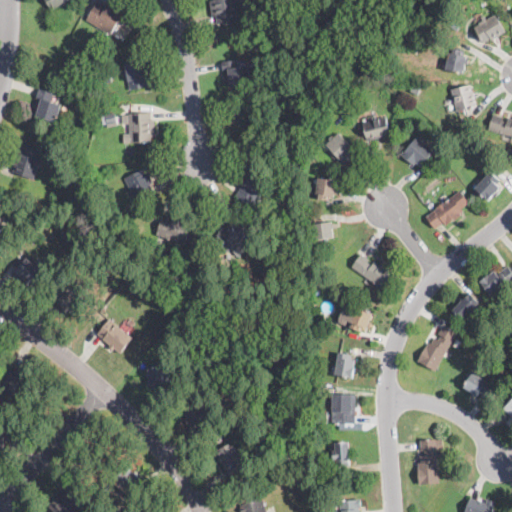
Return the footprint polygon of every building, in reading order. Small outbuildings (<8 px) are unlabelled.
[(67,0),(53,9),(47,0),(67,0)] [(234,0),(236,20),(218,22),(217,15),(212,16),(210,0),(234,0)] [(105,4),(106,5),(109,1),(124,10),(111,33),(87,19),(98,1),(105,4)] [(495,14),(504,30),(484,43),(483,41),(475,27),(480,24),(478,22),(483,20),(481,17),(484,15),(486,19),(495,14)] [(264,30),(256,30),(255,21),(263,20),(264,30)] [(464,50),(463,55),(466,56),(463,73),(446,69),(449,52),(453,53),(454,48),(464,50)] [(81,57),(76,63),(69,57),(74,51),(81,57)] [(147,78),(148,85),(130,89),(129,81),(128,81),(125,64),(126,63),(126,59),(143,56),(147,78)] [(236,61),(237,67),(248,66),(250,83),(231,86),(228,69),(223,69),(222,62),(236,60),(236,61)] [(421,87),(417,94),(410,90),(414,83),(421,87)] [(463,109),(458,111),(452,89),(470,84),(477,106),(463,109)] [(58,115),(56,122),(36,116),(41,99),(36,98),(38,88),(54,92),(51,102),(61,104),(58,115)] [(117,120),(107,122),(105,114),(115,112),(117,120)] [(151,112),(151,120),(154,119),(155,135),(151,135),(151,141),(132,142),(130,113),(151,112)] [(505,121),(508,121),(509,117),(511,117),(511,136),(489,129),(494,114),(503,117),(502,120),(505,121)] [(377,137),(367,140),(362,123),(385,117),(390,134),(377,137)] [(350,159),(345,164),(326,144),(339,132),(355,149),(350,154),(353,157),(350,159)] [(432,152),(422,164),(420,166),(415,162),(414,164),(402,154),(419,134),(422,136),(420,139),(433,150),(432,152)] [(23,143),(43,150),(33,179),(13,171),(15,165),(12,164),(17,148),(21,149),(23,143)] [(444,168),(439,173),(433,168),(439,163),(444,168)] [(143,169),(145,172),(147,171),(152,183),(151,183),(152,187),(147,189),(150,196),(138,201),(127,177),(143,169)] [(270,182),(254,206),(236,195),(241,188),(252,170),(270,182)] [(493,193),(488,199),(482,194),(480,197),(473,190),(482,180),(490,171),(498,178),(495,182),(500,186),(493,193)] [(333,192),(333,196),(327,196),(326,199),(319,198),(319,193),(316,193),(318,178),(335,180),(333,192)] [(461,213),(447,224),(445,221),(436,228),(427,216),(460,190),(469,202),(461,208),(463,211),(460,213),(461,213)] [(180,217),(193,220),(186,243),(157,235),(163,215),(172,217),(172,214),(180,217)] [(233,247),(228,251),(216,237),(237,219),(249,233),(233,247)] [(332,222),(332,223),(335,223),(335,227),(333,228),(334,237),(316,239),(314,224),(332,222)] [(287,236),(275,240),(271,230),(283,226),(287,236)] [(368,262),(371,264),(374,261),(379,264),(381,262),(399,275),(388,291),(353,266),(362,254),(369,259),(368,262)] [(41,269),(30,283),(16,272),(27,258),(41,269)] [(508,266),(511,271),(511,280),(491,296),(481,281),(496,271),(499,275),(502,273),(501,271),(508,266)] [(85,301),(73,315),(51,296),(63,281),(85,301)] [(471,293),(480,302),(475,306),(478,308),(471,316),(468,313),(463,319),(453,309),(462,301),(460,300),(465,295),(466,296),(471,292),(471,293)] [(370,326),(369,328),(366,326),(366,328),(363,326),(361,330),(349,324),(357,306),(372,313),(369,321),(372,322),(370,326)] [(136,321),(132,325),(127,321),(130,317),(136,321)] [(133,338),(121,353),(98,334),(110,319),(133,338)] [(457,332),(447,349),(435,369),(419,360),(429,342),(431,343),(435,337),(439,339),(442,334),(439,333),(444,324),(457,332)] [(461,342),(458,348),(453,345),(457,339),(461,342)] [(353,369),(352,378),(335,374),(339,352),(350,354),(349,359),(355,360),(353,369)] [(181,380),(169,393),(163,387),(159,391),(148,380),(150,378),(146,375),(161,359),(182,379),(181,380)] [(0,373),(11,364),(15,368),(18,366),(28,377),(26,380),(31,386),(15,400),(0,383),(0,373)] [(498,387),(490,401),(482,395),(483,394),(479,391),(477,394),(464,386),(473,371),(498,387)] [(355,415),(355,423),(333,422),(334,393),(356,394),(355,415)] [(217,417),(200,432),(197,428),(195,430),(185,419),(188,417),(184,412),(201,398),(217,417)] [(511,428),(506,423),(511,416),(503,407),(504,407),(511,399),(511,428)] [(0,445),(0,424),(10,434),(0,445)] [(291,429),(284,433),(281,427),(288,424),(291,429)] [(443,438),(443,447),(437,448),(439,482),(420,484),(418,462),(421,462),(420,456),(425,455),(425,449),(421,450),(421,440),(443,438)] [(243,460),(247,467),(231,476),(223,461),(220,462),(218,458),(220,457),(217,450),(232,441),(243,460)] [(349,445),(349,449),(352,449),(352,450),(352,453),(352,458),(350,458),(350,464),(350,465),(337,465),(337,459),(334,459),(334,450),(336,450),(336,441),(349,441),(349,445)] [(129,495),(113,481),(126,466),(134,473),(132,475),(140,482),(129,495)] [(71,488),(87,502),(78,511),(51,511),(48,509),(64,491),(67,493),(71,488)] [(266,508),(267,511),(241,511),(240,508),(242,507),(241,504),(243,503),(242,499),(261,493),(266,508)] [(464,511),(471,497),(477,499),(486,502),(485,503),(486,503),(488,498),(495,501),(490,511),(464,511)] [(360,511),(333,511),(341,510),(340,500),(361,498),(362,506),(360,506),(360,511)]
